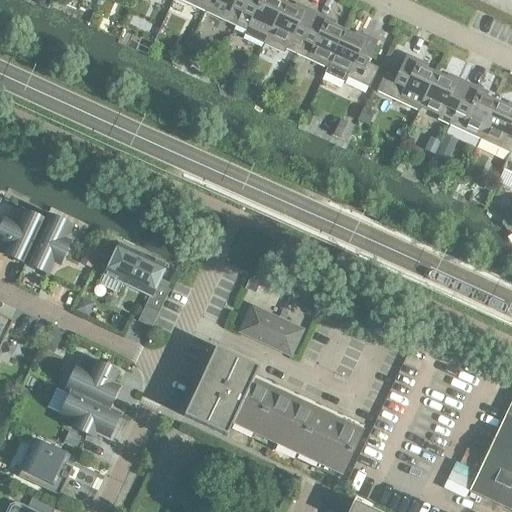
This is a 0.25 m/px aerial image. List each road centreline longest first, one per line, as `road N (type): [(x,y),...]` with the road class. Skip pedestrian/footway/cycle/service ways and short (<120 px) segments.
road 1 (residential): [(0,282),(169,361)]
road 2 (residential): [(169,361),(101,511)]
road 3 (residential): [(511,59),(380,0)]
